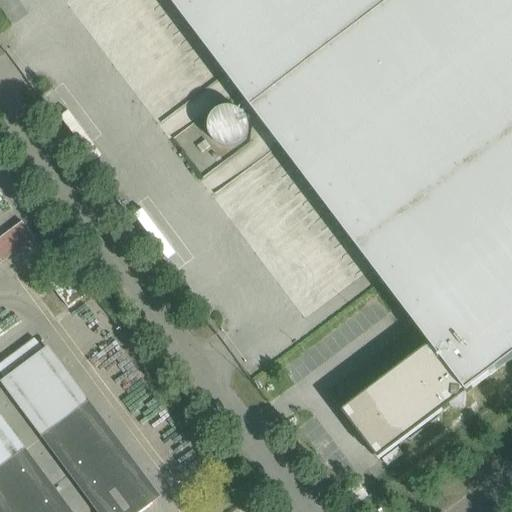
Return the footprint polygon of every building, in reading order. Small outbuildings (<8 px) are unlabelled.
[(511,0),(168,0),(376,276),(429,346),(342,413),(378,461),(450,407),(464,409),(466,393),(511,358),(511,0)] [(208,126),(208,128),(208,130),(208,132),(209,134),(210,136),(211,138),(212,140),(213,141),(214,143),(217,145),(219,146),(221,147),(224,148),(225,148),(227,148),(229,148),(231,148),(233,147),(235,147),(237,146),(238,145),(240,144),(241,143),(243,142),(244,140),(245,138),(246,136),(247,135),(247,134),(248,132),(248,130),(248,128),(248,126),(248,124),(247,123),(247,121),(245,118),(245,117),(243,115),(242,114),(241,113),(239,111),(237,110),(235,109),(231,108),(229,108),(227,108),(224,109),(222,109),(220,110),(217,111),(215,113),(214,114),(212,116),(211,117),(210,119),(209,120),(209,122),(208,124),(208,126)] [(196,147),(201,153),(210,147),(205,140),(196,147)] [(0,256),(3,261),(36,237),(24,220),(0,237),(0,256)] [(84,296),(66,271),(49,284),(68,308),(84,296)] [(109,511),(140,511),(152,504),(82,409),(50,432),(109,511)] [(59,511),(5,438),(0,441),(0,498),(10,511),(59,511)]
